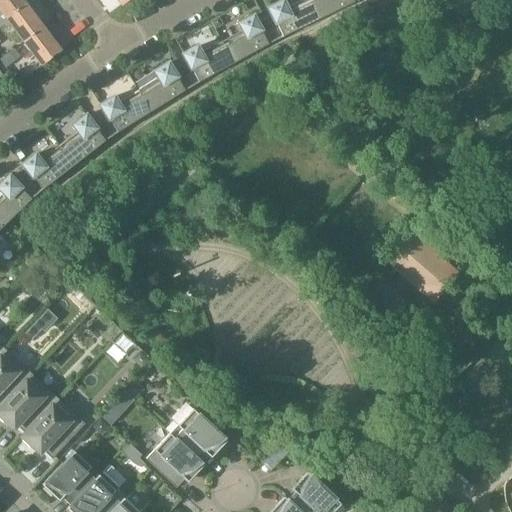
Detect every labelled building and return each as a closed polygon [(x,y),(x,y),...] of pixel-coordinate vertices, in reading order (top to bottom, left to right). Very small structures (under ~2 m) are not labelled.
[(22,0),(0,0),(0,10),(5,18),(25,3),(22,0)] [(282,36),(317,19),(308,0),(300,0),(285,7),(282,1),(268,8),(276,26),(269,30),(275,40),(282,36)] [(353,2),(357,0),(308,0),(317,19),(353,2)] [(43,27),(25,3),(5,18),(23,42),(43,27)] [(267,44),(275,40),(269,30),(262,33),(252,16),(238,23),(242,30),(221,41),(233,63),(267,44)] [(60,51),(43,27),(23,42),(36,59),(41,65),(60,51)] [(233,63),(221,41),(200,53),(196,47),(182,54),(192,72),(185,76),(191,86),(198,82),(233,63)] [(7,53),(0,58),(0,60),(5,67),(13,61),(7,53)] [(184,90),(191,86),(185,76),(178,80),(167,63),(154,71),(158,78),(137,90),(150,111),(184,90)] [(21,70),(11,77),(16,83),(26,76),(21,70)] [(116,132),(150,111),(137,90),(117,103),(113,97),(99,105),(110,122),(104,127),(110,136),(116,132)] [(104,141),(110,136),(104,127),(97,131),(85,115),(72,125),(77,131),(58,145),(73,165),(104,141)] [(42,189),(73,165),(58,145),(39,160),(34,154),(22,164),(34,180),(28,185),(36,194),(42,189)] [(30,199),(36,194),(28,185),(22,190),(8,176),(0,183),(0,189),(2,192),(0,193),(0,224),(2,226),(30,199)] [(380,258),(433,303),(459,273),(406,227),(380,258)] [(0,236),(0,254),(9,245),(0,236)] [(402,301),(382,284),(373,296),(393,313),(402,301)] [(0,406),(31,374),(5,349),(0,354),(0,406)] [(57,399),(31,374),(0,406),(0,419),(5,424),(9,419),(24,433),(24,434),(57,399)] [(84,424),(57,399),(24,434),(24,433),(19,438),(31,449),(35,444),(51,459),(84,424)] [(199,462),(200,462),(212,450),(215,453),(226,441),(193,409),(169,434),(199,462)] [(169,434),(145,459),(175,488),(188,474),(192,477),(203,465),(200,462),(199,462),(169,434)] [(129,461),(137,452),(128,443),(120,452),(129,461)] [(70,505),(98,475),(73,451),(41,485),(54,496),(57,493),(69,505),(70,505)] [(286,500),(298,511),(332,511),(340,504),(307,472),(295,484),(299,487),(287,500),(286,500)] [(109,511),(123,498),(98,475),(70,505),(69,505),(66,508),(70,511),(109,511)] [(298,511),(286,500),(287,500),(283,497),(272,509),(275,511),(298,511)] [(137,511),(123,498),(109,511),(137,511)] [(456,511),(445,501),(435,511),(456,511)]
